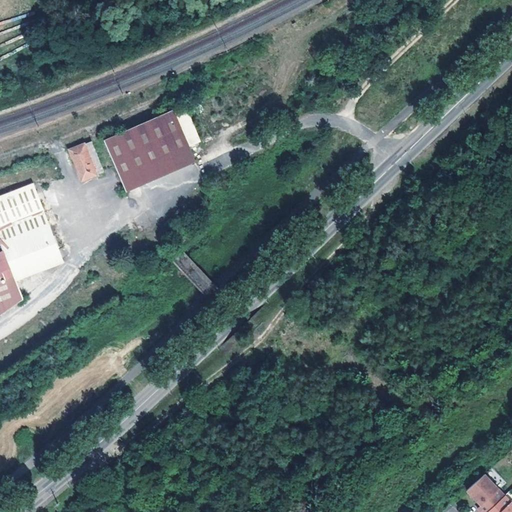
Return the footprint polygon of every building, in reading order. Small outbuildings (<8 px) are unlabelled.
[(183,106),(102,142),(124,192),(193,162),(186,147),(198,142),(183,106)] [(89,143),(67,152),(80,182),(101,173),(89,143)] [(0,282),(11,278),(0,244),(0,228),(42,214),(31,185),(0,195),(0,282)] [(0,228),(0,244),(11,278),(13,283),(61,263),(42,214),(0,228)] [(0,282),(0,315),(20,301),(13,283),(11,278),(0,282)] [(260,379),(255,374),(240,388),(265,415),(288,394),(271,375),(267,373),(260,379)] [(483,475),(465,491),(477,503),(478,501),(481,504),(476,509),(479,511),(487,511),(503,497),(483,475)] [(511,511),(511,505),(503,497),(487,511),(511,511)]
